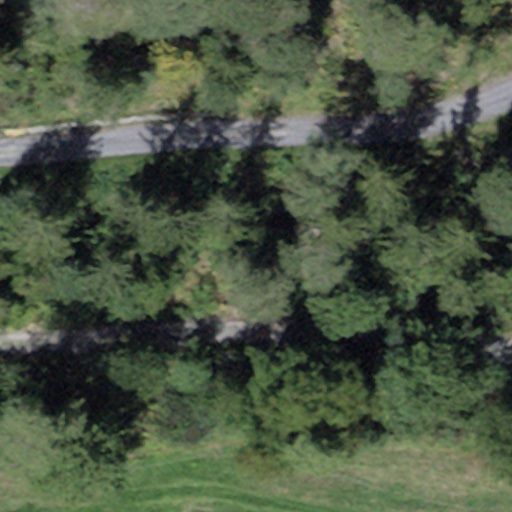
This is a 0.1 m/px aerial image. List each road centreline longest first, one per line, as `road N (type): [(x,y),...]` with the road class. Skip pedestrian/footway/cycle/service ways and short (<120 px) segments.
road 1 (track): [(0,147),(395,124),(511,95)]
road 2 (track): [(0,349),(253,326),(511,342)]
